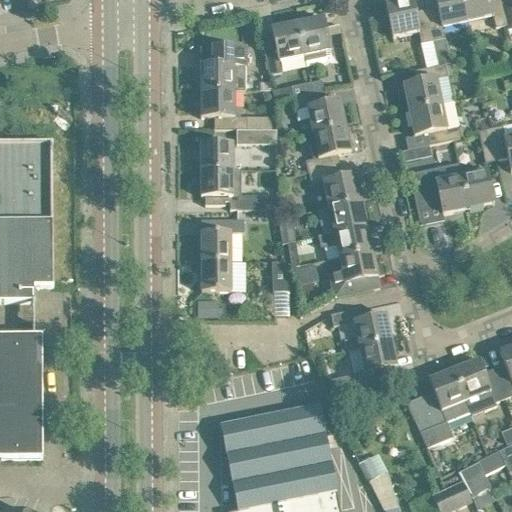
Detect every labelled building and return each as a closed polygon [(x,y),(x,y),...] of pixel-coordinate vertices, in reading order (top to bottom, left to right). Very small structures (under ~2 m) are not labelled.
[(467,25),(461,0),(435,0),(437,10),(425,13),(432,44),(444,41),(442,30),(467,25)] [(461,0),(467,25),(492,19),(495,31),(506,28),(500,0),(461,0)] [(511,0),(500,0),(506,28),(511,26),(511,0)] [(432,44),(425,13),(414,15),(411,1),(385,7),(392,41),(418,35),(421,46),(432,44)] [(296,20),(297,26),(304,59),(306,70),(328,65),(331,59),(330,54),(323,20),(313,22),(312,16),(296,20)] [(304,59),(297,26),(296,20),(280,23),(281,29),(271,31),(274,44),(262,47),(269,78),(281,75),(279,65),(304,59)] [(245,95),(245,68),(245,56),(213,56),(213,68),(200,68),(200,95),(235,95),(245,95)] [(453,104),(447,79),(445,67),(413,74),(415,86),(403,88),(408,114),(453,104)] [(322,83),(303,87),(291,89),(293,101),(325,94),(322,83)] [(327,106),(325,94),(293,101),(296,113),(307,110),(313,136),(346,129),(340,104),(327,106)] [(235,120),(235,95),(200,95),(200,121),(213,120),(213,132),(237,132),(237,134),(271,133),(271,120),(235,120)] [(461,142),(453,104),(408,114),(413,139),(427,137),(429,147),(407,152),(407,153),(461,142)] [(351,155),(346,129),(313,136),(319,163),(307,166),(309,176),(340,169),(337,158),(351,155)] [(511,174),(511,138),(503,141),(501,129),(490,132),(497,164),(508,162),(511,174)] [(4,294),(0,293),(0,319),(54,320),(54,306),(52,306),(48,306),(48,284),(52,284),(54,284),(54,131),(10,131),(10,306),(4,306),(4,294)] [(497,164),(490,132),(478,134),(485,167),(497,164)] [(276,133),(271,133),(237,134),(237,148),(276,147),(276,133)] [(232,147),(220,147),(200,147),(200,173),(233,173),(232,147)] [(342,181),(340,169),(309,176),(311,187),(324,185),(329,211),(362,204),(356,178),(342,181)] [(468,212),(461,178),(435,184),(433,172),(409,177),(417,215),(440,210),(442,218),(468,212)] [(233,199),(233,173),(200,173),(201,200),(233,199)] [(486,173),(467,177),(461,178),(468,212),(493,207),(486,173)] [(277,198),(237,198),(237,213),(277,213),(277,198)] [(367,229),(362,204),(329,211),(335,236),(367,229)] [(283,247),(289,246),(291,246),(291,245),(287,220),(279,221),(283,247)] [(244,223),(221,223),(201,223),(201,266),(231,265),(231,236),(244,236),(244,223)] [(367,229),(335,236),(319,239),(321,250),(337,247),(340,260),(372,254),(367,229)] [(296,244),(291,245),(291,246),(289,246),(292,270),(300,268),(296,244)] [(375,268),(372,254),(340,260),(343,275),(330,278),(335,301),(373,292),(370,281),(384,278),(381,267),(375,268)] [(273,295),(290,295),(286,264),(272,265),(273,295)] [(231,295),(231,265),(201,266),(201,295),(231,295)] [(373,321),(371,309),(330,318),(333,330),(353,326),(356,340),(344,343),(346,353),(392,344),(386,318),(373,321)] [(54,338),(18,338),(18,361),(54,361),(54,338)] [(397,369),(392,344),(346,353),(346,354),(359,351),(365,376),(353,379),(355,390),(387,384),(384,372),(397,369)] [(511,349),(499,354),(504,367),(493,372),(505,402),(511,399),(511,349)] [(54,361),(18,361),(18,383),(54,382),(54,361)] [(505,402),(493,372),(482,376),(477,363),(453,372),(470,416),(494,406),(505,402)] [(470,416),(453,372),(428,382),(434,395),(423,400),(423,399),(406,405),(425,451),(453,440),(446,425),(470,416)] [(54,382),(18,383),(19,404),(54,404),(54,382)] [(54,404),(19,404),(19,426),(55,426),(54,404)] [(319,408),(220,428),(236,511),(339,511),(336,493),(319,408)] [(55,426),(19,426),(19,448),(55,447),(55,426)] [(511,446),(498,454),(503,464),(511,459),(511,446)] [(55,447),(19,448),(19,469),(55,469),(55,447)] [(478,465),(479,466),(485,479),(505,469),(503,464),(498,454),(478,465)] [(492,491),(485,479),(479,466),(458,477),(471,501),(492,491)] [(55,469),(19,469),(19,492),(55,491),(55,469)] [(462,484),(447,491),(432,499),(435,507),(437,511),(457,511),(472,505),(462,484)]
